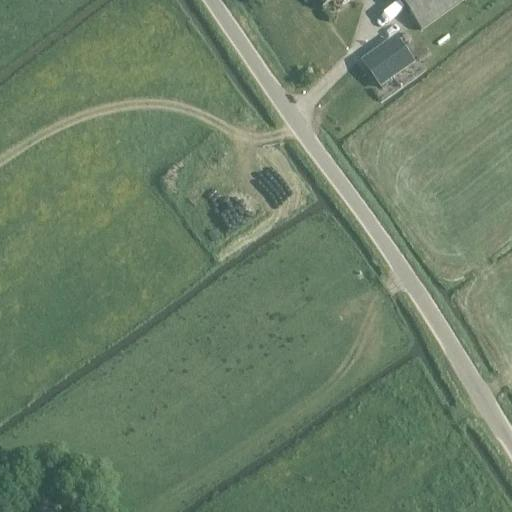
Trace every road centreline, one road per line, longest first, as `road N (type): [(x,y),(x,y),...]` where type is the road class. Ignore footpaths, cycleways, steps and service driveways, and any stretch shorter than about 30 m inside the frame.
road 1 (unclassified): [(511,442),(209,0)]
road 2 (track): [(0,163),(73,114),(151,99),(245,141),(293,126)]
